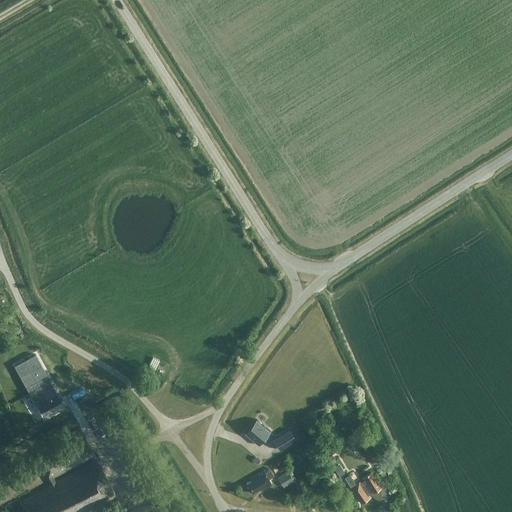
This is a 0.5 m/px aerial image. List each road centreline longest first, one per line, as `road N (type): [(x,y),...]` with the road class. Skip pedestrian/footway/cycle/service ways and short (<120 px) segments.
road 1 (unclassified): [(285,261),(116,0)]
road 2 (unclassified): [(171,431),(134,388),(34,321),(0,259)]
road 3 (unclassified): [(333,269),(511,154)]
road 4 (unclassified): [(220,405),(296,303)]
